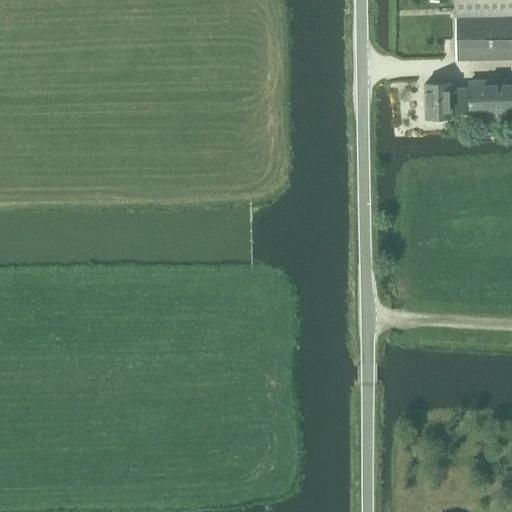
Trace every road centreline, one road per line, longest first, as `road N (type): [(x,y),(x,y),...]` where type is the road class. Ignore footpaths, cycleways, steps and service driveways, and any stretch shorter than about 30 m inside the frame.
road 1 (tertiary): [(367,511),(360,0)]
road 2 (track): [(511,322),(364,315)]
